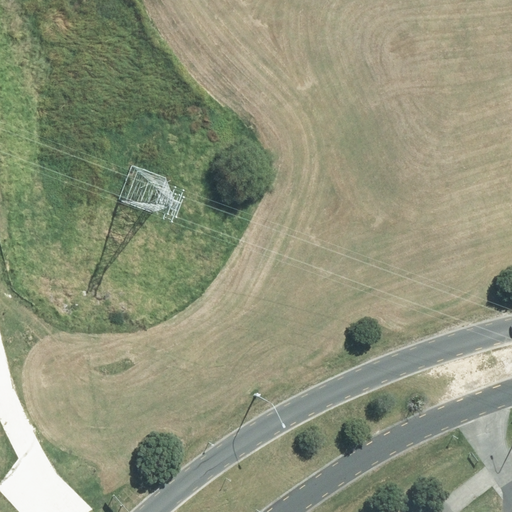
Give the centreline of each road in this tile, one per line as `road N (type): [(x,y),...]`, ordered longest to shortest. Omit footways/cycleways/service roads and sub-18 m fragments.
road 1 (unclassified): [(149,511),(272,423),(392,368),(511,332)]
road 2 (unclassified): [(511,392),(422,427),(283,511)]
